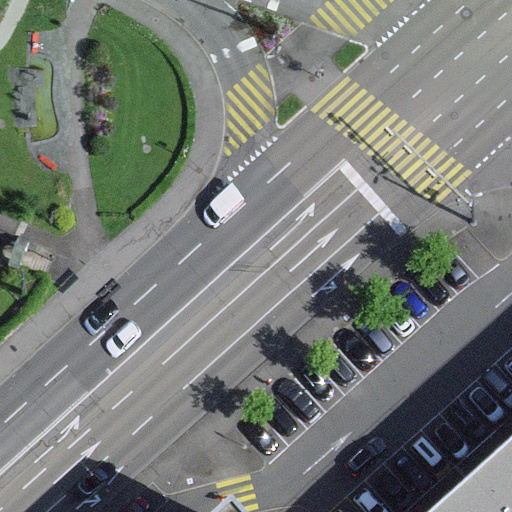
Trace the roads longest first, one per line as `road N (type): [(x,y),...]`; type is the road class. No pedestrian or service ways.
road 1 (primary): [(38,511),(374,197),(511,87)]
road 2 (primary): [(266,190),(0,426)]
road 3 (primary): [(456,30),(266,190)]
road 4 (residential): [(180,0),(248,62),(266,190)]
